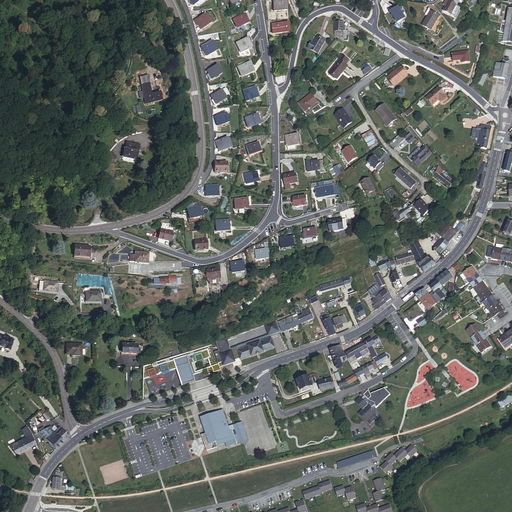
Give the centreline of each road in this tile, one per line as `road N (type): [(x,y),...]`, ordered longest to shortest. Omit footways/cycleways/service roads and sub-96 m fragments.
road 1 (unclassified): [(392,309),(416,349),(384,377),(280,414),(259,368)]
road 2 (unclassified): [(193,179),(207,175),(211,137),(183,0)]
road 3 (unclassified): [(195,511),(375,460)]
road 4 (residential): [(111,226),(200,262),(239,247),(271,215)]
road 5 (tertiary): [(170,0),(196,102),(193,179)]
road 6 (tertiary): [(0,302),(47,343),(78,437)]
road 7 (residential): [(272,92),(288,86),(310,19),(337,9),(370,27)]
road 8 (secondary): [(259,368),(356,335),(392,309)]
road 9 (secondary): [(392,309),(461,249),(484,206)]
road 10 (secondary): [(137,410),(221,392),(253,372)]
road 11 (residential): [(271,215),(272,92)]
road 12 (secondary): [(253,372),(137,410)]
road 13 (unclassified): [(405,50),(506,115)]
